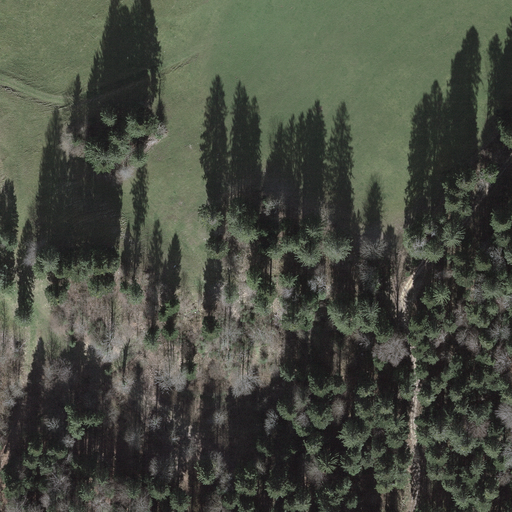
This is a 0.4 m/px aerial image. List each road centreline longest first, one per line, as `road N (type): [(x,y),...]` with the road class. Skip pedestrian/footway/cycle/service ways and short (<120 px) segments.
road 1 (track): [(511,157),(458,225),(427,250),(410,280),(400,330),(413,393),(406,511)]
road 2 (track): [(268,511),(237,469),(107,377),(32,311)]
road 3 (track): [(0,80),(70,101),(222,44)]
road 4 (track): [(0,469),(28,397),(32,311)]
road 5 (track): [(137,398),(179,466),(185,511)]
